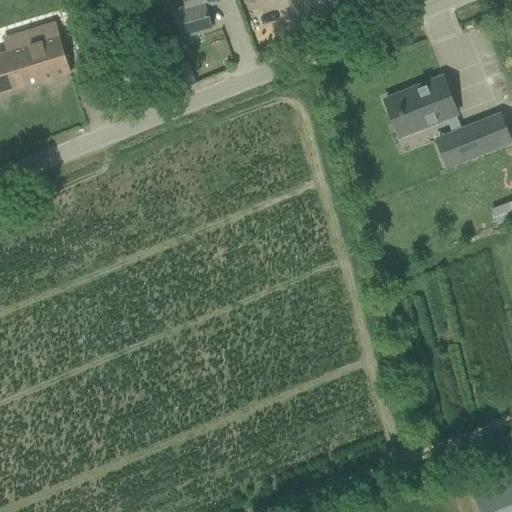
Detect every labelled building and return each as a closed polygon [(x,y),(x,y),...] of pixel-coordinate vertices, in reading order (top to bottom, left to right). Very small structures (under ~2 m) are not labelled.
[(211,28),(205,6),(216,3),(215,0),(183,0),(185,7),(172,11),(179,37),(211,28)] [(59,36),(0,53),(0,94),(70,73),(59,36)] [(456,113),(441,77),(385,99),(389,110),(399,106),(407,127),(434,116),(436,121),(456,113)] [(477,126),(452,135),(462,161),(487,151),(477,126)] [(497,223),(511,217),(511,200),(492,208),(497,223)] [(511,511),(511,470),(470,487),(479,511),(511,511)]
